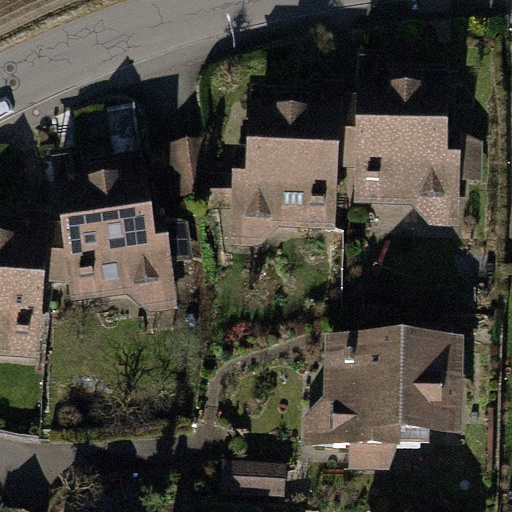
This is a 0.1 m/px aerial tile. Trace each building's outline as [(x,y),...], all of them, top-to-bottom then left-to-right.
[(310,98),(255,91),(257,182),(245,186),(244,245),(272,247),(275,233),(347,234),(362,85),(333,82),(310,98)] [(58,160),(76,312),(130,303),(154,319),(183,314),(177,269),(198,265),(192,225),(160,224),(149,165),(89,170),(86,156),(58,160)] [(0,362),(50,367),(53,213),(25,212),(23,225),(0,225),(0,362)] [(339,442),(458,442),(459,347),(340,346),(339,442)] [(286,465),(224,462),(223,492),(284,495),(286,465)]
